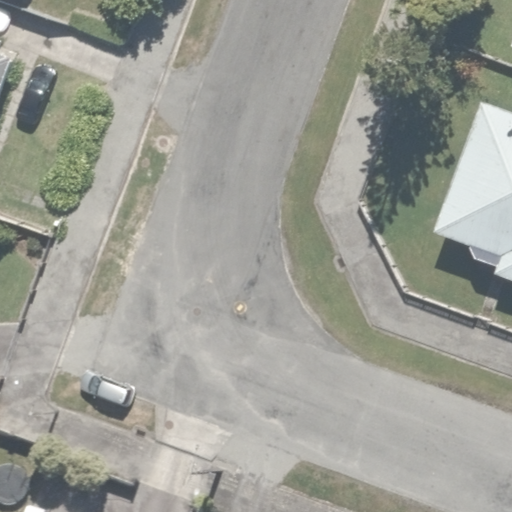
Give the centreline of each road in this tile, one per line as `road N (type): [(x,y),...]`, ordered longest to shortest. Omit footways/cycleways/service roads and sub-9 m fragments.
road 1 (residential): [(297,0),(205,256),(212,329)]
road 2 (residential): [(511,468),(258,372),(212,329)]
